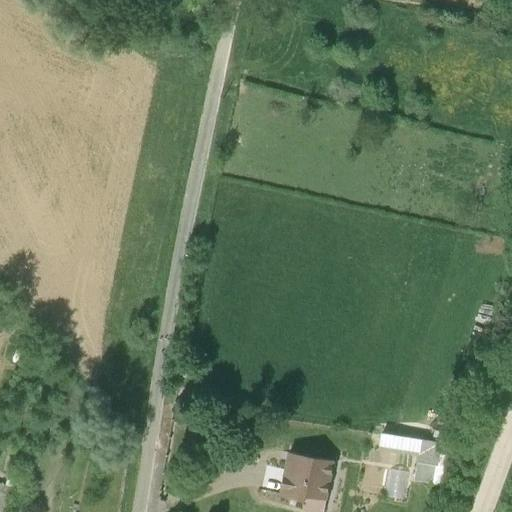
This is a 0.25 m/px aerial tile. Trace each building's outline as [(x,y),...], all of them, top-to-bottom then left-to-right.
[(204,397),(204,409),(227,411),(228,398),(204,397)] [(434,469),(436,469),(440,445),(380,434),(377,452),(414,458),(413,465),(415,465),(411,483),(431,487),(434,469)] [(305,498),(325,502),(334,462),(287,453),(278,497),(303,502),(304,503),(305,498)] [(434,469),(431,487),(445,489),(450,457),(438,455),(436,469),(434,469)] [(0,487),(0,511),(8,511),(16,494),(0,487)] [(304,503),(303,502),(301,510),(309,511),(323,511),(325,502),(305,498),(304,503)]
